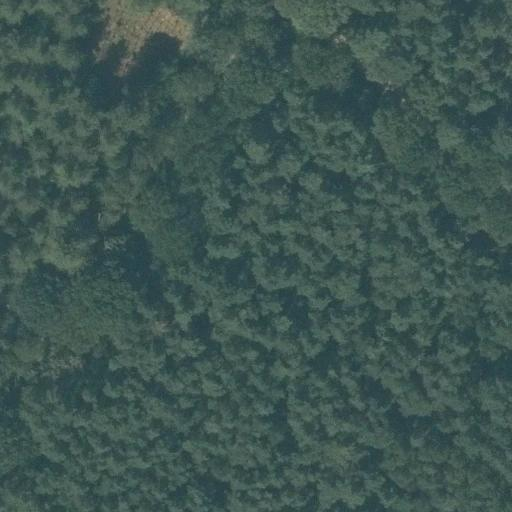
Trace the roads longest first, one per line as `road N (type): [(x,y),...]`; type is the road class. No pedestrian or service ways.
road 1 (track): [(0,392),(246,0)]
road 2 (track): [(511,196),(288,0)]
